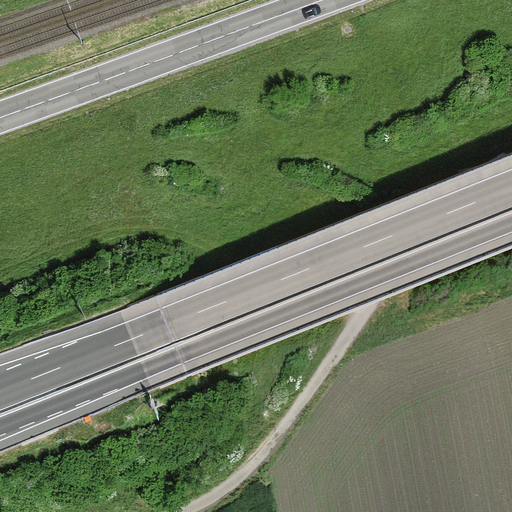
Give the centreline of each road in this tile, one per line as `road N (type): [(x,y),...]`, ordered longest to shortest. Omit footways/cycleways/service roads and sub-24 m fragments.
road 1 (motorway): [(0,426),(511,223)]
road 2 (motorway): [(511,187),(0,390)]
road 3 (track): [(511,164),(443,190),(262,457),(187,511)]
road 4 (primary): [(0,119),(331,0)]
